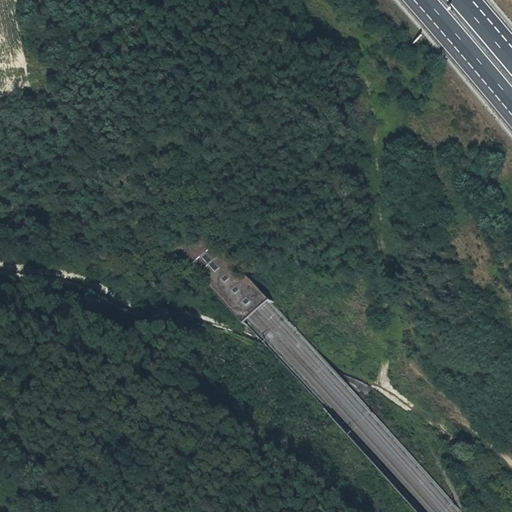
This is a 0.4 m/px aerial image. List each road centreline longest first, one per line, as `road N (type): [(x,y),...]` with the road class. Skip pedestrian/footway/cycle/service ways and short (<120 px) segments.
road 1 (track): [(0,267),(74,279),(126,303),(170,309)]
road 2 (motorway): [(419,0),(511,108)]
